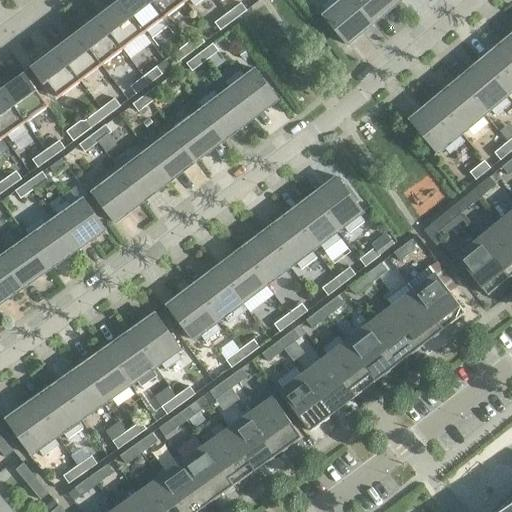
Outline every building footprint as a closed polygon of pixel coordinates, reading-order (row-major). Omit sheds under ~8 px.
[(165,18),(151,0),(120,0),(119,1),(144,34),(145,33),(145,32),(147,31),(152,38),(167,27),(162,19),(164,18),(164,19),(165,18)] [(186,2),(184,0),(151,0),(165,18),(166,17),(166,16),(185,2),(185,3),(186,2)] [(375,23),(355,0),(342,0),(342,1),(341,0),(329,0),(321,7),(327,13),(323,16),(324,17),(325,17),(347,43),(346,44),(347,45),(349,44),(347,41),(360,30),(361,32),(362,33),(375,23)] [(400,1),(399,0),(355,0),(375,23),(375,22),(373,19),(386,9),(387,11),(388,12),(400,1)] [(144,34),(119,1),(121,4),(110,13),(108,11),(109,10),(108,9),(98,17),(123,50),(124,49),(124,48),(143,34),(143,35),(144,34)] [(241,3),(228,13),(234,21),(247,11),(241,3)] [(234,21),(228,13),(215,23),(220,31),(234,21)] [(123,50),(98,17),(97,17),(100,20),(89,29),(87,26),(88,26),(87,25),(77,33),(102,66),(103,65),(102,64),(122,50),(122,51),(123,50)] [(102,66),(77,33),(76,33),(79,36),(68,44),(66,42),(67,42),(66,41),(56,49),(81,82),(82,81),(81,80),(84,79),(99,68),(101,66),(101,67),(102,66)] [(199,35),(186,45),(192,53),(205,43),(199,35)] [(511,40),(506,45),(504,42),(503,43),(511,53),(511,40)] [(511,53),(503,43),(493,51),(493,52),(494,52),(496,54),(483,64),(481,61),(480,62),(508,96),(511,92),(511,53)] [(219,52),(213,44),(200,54),(206,62),(219,52)] [(192,53),(186,45),(172,55),(178,63),(192,53)] [(243,48),(238,52),(243,60),(249,56),(243,48)] [(81,82),(56,49),(55,49),(58,52),(47,60),(45,58),(46,58),(45,57),(30,68),(44,86),(48,83),(59,98),(61,97),(60,96),(79,82),(80,82),(81,82)] [(206,62),(200,54),(186,64),(192,72),(206,62)] [(508,96),(480,62),(470,70),(470,71),(471,71),(473,73),(460,83),(458,80),(457,81),(485,115),(491,110),(496,116),(511,103),(506,97),(508,96)] [(157,67),(144,77),(149,85),(163,74),(157,67)] [(245,77),(244,76),(240,71),(225,83),(230,89),(227,91),(250,121),(251,121),(249,117),(262,107),(264,109),(263,110),(264,111),(279,100),(277,98),(277,99),(256,71),(257,71),(256,69),(245,77)] [(25,73),(23,74),(25,77),(14,85),(13,83),(12,82),(2,89),(26,123),(27,122),(27,121),(45,110),(46,107),(47,108),(49,107),(25,73)] [(149,85),(144,77),(130,87),(136,95),(149,85)] [(485,115),(457,81),(446,89),(447,90),(448,90),(449,92),(437,102),(434,99),(434,100),(462,134),(485,115)] [(165,92),(159,84),(146,94),(152,102),(165,92)] [(26,123),(2,89),(4,93),(0,95),(0,131),(5,138),(6,137),(5,136),(7,135),(12,142),(28,132),(23,124),(25,123),(25,124),(26,123)] [(250,121),(227,91),(218,97),(214,91),(198,103),(203,109),(201,111),(224,141),(222,138),(235,128),(237,130),(237,131),(250,121)] [(152,102),(146,94),(133,104),(139,112),(152,102)] [(115,99),(101,109),(107,116),(121,106),(115,99)] [(462,134),(434,100),(423,109),(424,110),(425,109),(426,111),(414,121),(411,119),(409,120),(410,122),(411,121),(437,152),(436,153),(437,154),(445,148),(450,154),(465,142),(460,136),(462,134)] [(107,116),(101,109),(88,119),(94,126),(107,116)] [(224,141),(201,111),(174,131),(197,162),(197,161),(195,158),(209,148),(210,150),(210,151),(224,141)] [(111,132),(106,125),(92,135),(98,142),(111,132)] [(197,162),(174,131),(147,151),(170,182),(171,181),(168,178),(182,168),(183,170),(184,171),(197,162)] [(98,142),(92,135),(79,145),(85,153),(98,142)] [(59,141),(46,150),(51,158),(65,149),(59,141)] [(511,151),(511,147),(508,142),(494,153),(501,161),(511,151)] [(51,158),(46,150),(32,160),(38,168),(51,158)] [(170,182),(147,151),(120,172),(143,202),(144,202),(142,198),(155,188),(156,190),(156,191),(157,192),(170,182)] [(56,175),(67,167),(61,159),(50,167),(56,175)] [(484,161),(470,173),(476,180),(490,169),(484,161)] [(16,171),(3,181),(8,189),(22,179),(16,171)] [(48,180),(42,172),(29,182),(34,190),(48,180)] [(143,202),(120,172),(92,193),(93,194),(94,194),(115,222),(114,222),(115,223),(117,222),(115,219),(118,216),(128,209),(130,211),(129,211),(130,212),(143,202)] [(313,196),(312,196),(338,232),(344,227),(349,233),(365,222),(360,215),(364,212),(363,211),(362,212),(355,202),(359,199),(348,186),(345,188),(338,179),(337,177),(325,186),(326,187),(328,189),(315,199),(313,196)] [(493,188),(487,179),(474,189),(481,198),(493,188)] [(0,194),(8,189),(3,181),(0,182),(0,194)] [(34,190),(29,182),(15,191),(21,199),(34,190)] [(481,198),(474,189),(462,199),(468,208),(481,198)] [(338,232),(312,196),(301,205),(302,206),(302,205),(304,207),(291,217),(289,214),(288,214),(314,250),(321,245),(325,251),(341,240),(336,233),(338,232)] [(73,206),(73,205),(69,200),(53,211),(57,218),(55,219),(77,250),(78,250),(76,247),(89,237),(91,239),(90,239),(91,240),(106,230),(105,229),(104,229),(84,201),(85,200),(84,199),(73,206)] [(314,250),(288,214),(277,223),(278,224),(279,223),(280,225),(267,235),(265,232),(264,233),(291,268),(297,263),(301,269),(317,258),(312,251),(314,250)] [(450,223),(443,215),(431,225),(437,233),(450,223)] [(511,216),(502,224),(511,235),(511,216)] [(25,231),(29,236),(30,237),(28,239),(50,270),(50,269),(48,266),(62,256),(63,258),(63,259),(64,260),(77,250),(55,219),(46,226),(41,219),(25,231)] [(511,276),(511,235),(502,224),(481,241),(510,278),(511,276)] [(291,268),(264,233),(253,241),(254,242),(255,241),(256,243),(243,253),(241,250),(240,251),(267,286),(291,268)] [(50,270),(28,239),(0,258),(22,289),(23,289),(21,285),(34,276),(36,278),(36,279),(50,270)] [(416,249),(410,241),(397,250),(404,259),(416,249)] [(510,278),(481,241),(459,260),(488,296),(510,278)] [(381,256),(375,248),(360,260),(366,267),(381,256)] [(267,286),(240,251),(229,259),(230,260),(231,259),(232,261),(219,271),(217,268),(216,269),(243,304),(267,286)] [(22,289),(0,258),(0,300),(7,295),(8,297),(9,299),(22,289)] [(385,274),(378,265),(366,275),(372,283),(385,274)] [(356,275),(350,267),(336,278),(342,286),(356,275)] [(466,313),(430,267),(407,284),(415,294),(443,331),(466,313)] [(243,304),(216,269),(205,277),(206,278),(207,277),(208,279),(195,289),(193,286),(192,287),(219,322),(225,317),(230,324),(245,312),(240,305),(243,304)] [(372,283),(366,275),(353,285),(359,293),(372,283)] [(342,286),(336,278),(322,288),(328,296),(342,286)] [(219,322),(192,287),(181,295),(182,296),(183,296),(184,298),(171,307),(169,304),(167,306),(168,307),(169,307),(193,339),(192,340),(193,341),(201,335),(206,342),(221,330),(216,324),(219,322)] [(443,331),(415,294),(393,310),(421,348),(443,331)] [(341,307),(335,299),(322,308),(328,317),(341,307)] [(308,311),(302,304),(288,314),(294,322),(308,311)] [(328,317),(322,308),(309,318),(316,327),(328,317)] [(421,348),(393,310),(371,327),(399,364),(421,348)] [(131,331),(130,332),(155,368),(161,364),(166,370),(182,359),(177,352),(181,350),(180,348),(179,349),(156,316),(157,315),(156,314),(143,322),(144,324),(145,323),(146,325),(133,335),(131,331)] [(294,322),(288,314),(274,324),(280,332),(294,322)] [(399,364),(371,327),(349,344),(377,381),(399,364)] [(155,368),(130,332),(119,340),(120,341),(120,340),(122,343),(108,352),(106,349),(105,349),(131,385),(137,381),(142,387),(158,376),(153,370),(155,368)] [(297,341),(290,332),(278,342),(284,350),(297,341)] [(260,347),(254,340),(240,350),(246,358),(260,347)] [(284,350),(278,342),(265,352),(271,360),(284,350)] [(377,381),(349,344),(327,361),(355,398),(377,381)] [(131,385),(105,349),(94,357),(95,358),(96,358),(97,360),(84,369),(82,366),(81,367),(106,403),(131,385)] [(246,358),(240,350),(226,360),(232,368),(246,358)] [(355,398),(327,361),(305,377),(333,415),(355,398)] [(106,403),(81,367),(70,374),(71,375),(73,377),(59,387),(57,383),(56,384),(82,420),(106,403)] [(245,379),(239,371),(226,380),(232,389),(245,379)] [(333,415),(305,377),(282,395),(310,432),(333,415)] [(232,389),(226,380),(213,390),(219,398),(232,389)] [(82,420),(56,384),(45,392),(46,393),(47,392),(48,394),(35,404),(33,401),(32,401),(57,437),(63,433),(68,439),(84,428),(79,421),(82,420)] [(196,394),(190,387),(176,397),(181,405),(196,394)] [(181,405),(176,397),(162,407),(167,415),(181,405)] [(302,438),(275,400),(252,417),(279,455),(302,438)] [(57,437),(32,401),(21,409),(22,410),(24,412),(10,421),(8,418),(6,420),(7,421),(8,420),(31,454),(30,454),(31,455),(39,450),(44,457),(60,445),(55,439),(57,437)] [(200,412),(194,403),(181,413),(187,421),(200,412)] [(187,421),(181,413),(168,422),(174,431),(187,421)] [(279,455),(252,417),(229,433),(256,471),(279,455)] [(147,429),(141,421),(127,431),(133,439),(147,429)] [(133,439),(127,431),(113,442),(118,449),(133,439)] [(256,471),(229,433),(207,449),(234,487),(256,471)] [(155,444),(149,435),(136,444),(142,453),(155,444)] [(11,448),(1,436),(0,436),(0,451),(3,455),(11,448)] [(142,453),(136,444),(123,454),(129,462),(142,453)] [(234,487),(207,449),(184,465),(211,503),(234,487)] [(97,464),(92,456),(78,466),(83,474),(97,464)] [(198,511),(211,503),(184,465),(162,481),(184,511),(198,511)] [(36,478),(26,466),(18,473),(28,485),(36,478)] [(83,474),(78,466),(63,476),(69,484),(83,474)] [(110,476),(104,467),(91,476),(97,485),(110,476)] [(97,485),(91,476),(78,486),(84,494),(97,485)] [(47,491),(36,478),(28,485),(38,497),(47,491)] [(184,511),(162,481),(139,497),(150,511),(184,511)] [(511,511),(511,492),(491,511),(511,511)] [(150,511),(139,497),(117,511),(150,511)]
